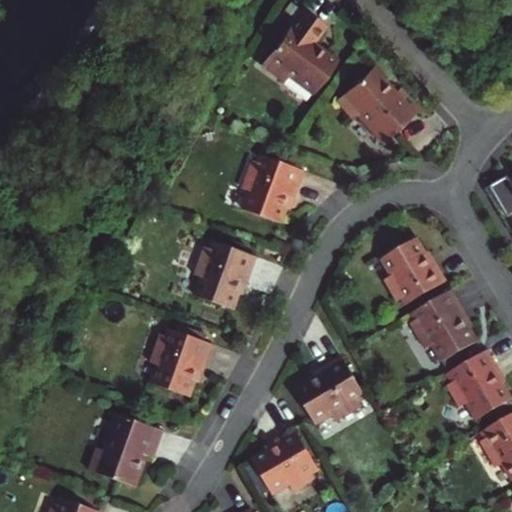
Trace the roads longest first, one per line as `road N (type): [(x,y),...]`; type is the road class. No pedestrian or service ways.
road 1 (residential): [(170,511),(219,456),(344,221),(395,192),(452,196)]
road 2 (residential): [(369,0),(490,132)]
